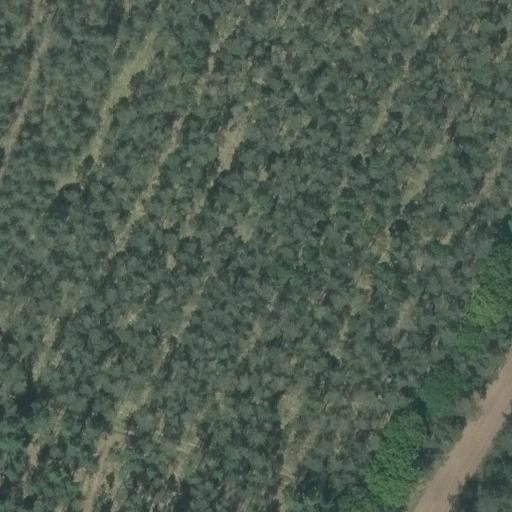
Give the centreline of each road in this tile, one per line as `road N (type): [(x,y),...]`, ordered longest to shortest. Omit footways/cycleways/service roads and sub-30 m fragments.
road 1 (track): [(0,394),(357,497),(511,238)]
road 2 (track): [(425,511),(511,364)]
